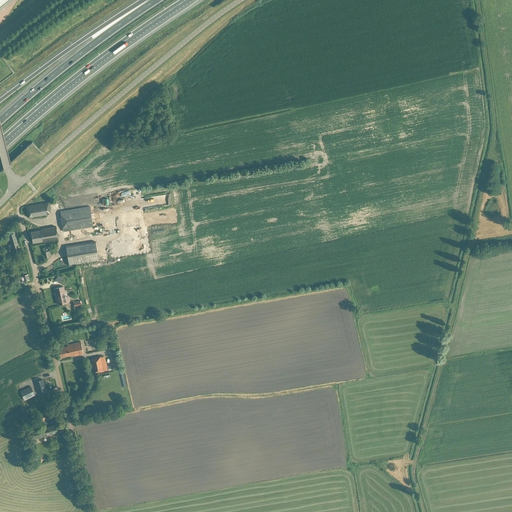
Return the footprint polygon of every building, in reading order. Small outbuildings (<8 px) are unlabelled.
[(51,213),(49,202),(26,206),(29,217),(51,213)] [(93,226),(90,206),(60,211),(63,231),(93,226)] [(41,229),(41,230),(31,232),(33,243),(47,240),(47,241),(58,239),(56,226),(41,229)] [(14,233),(9,235),(15,253),(19,252),(14,233)] [(66,246),(69,265),(74,264),(75,264),(98,260),(95,241),(66,246)] [(57,281),(63,285),(66,280),(60,276),(57,281)] [(64,286),(59,287),(54,288),(58,304),(70,302),(68,296),(66,296),(64,286)] [(88,341),(89,351),(98,351),(97,341),(88,341)] [(81,342),(67,345),(68,346),(58,348),(60,358),(74,355),(74,356),(83,354),(81,342)] [(104,371),(101,355),(95,356),(95,357),(91,358),(94,373),(98,372),(104,371)] [(42,379),(35,381),(39,393),(40,396),(46,395),(45,391),(46,391),(42,379)] [(35,395),(31,386),(20,391),(24,400),(35,395)] [(36,416),(39,422),(48,418),(45,412),(36,416)] [(32,431),(34,439),(47,436),(47,435),(58,432),(55,424),(32,431)]
